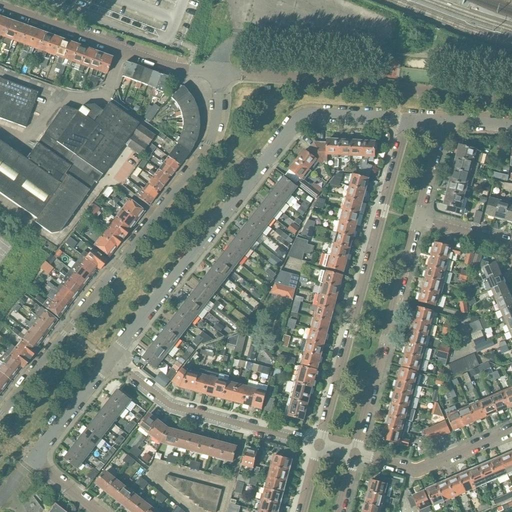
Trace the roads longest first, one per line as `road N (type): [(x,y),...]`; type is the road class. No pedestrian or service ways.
road 1 (residential): [(109,359),(301,114),(407,119)]
road 2 (residential): [(0,415),(211,140),(214,74)]
road 3 (residential): [(407,119),(317,443)]
road 4 (residential): [(511,99),(214,74)]
road 5 (residential): [(354,454),(418,220)]
road 6 (residential): [(317,443),(175,409),(109,359)]
road 7 (residential): [(99,511),(31,458),(109,359)]
road 8 (unclassified): [(169,67),(0,6)]
road 9 (residential): [(511,430),(416,471),(354,454)]
